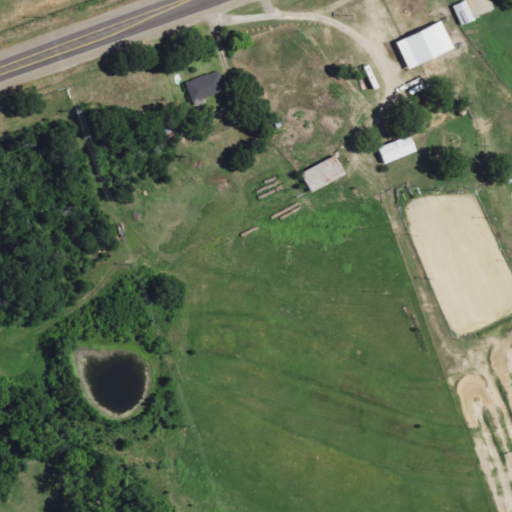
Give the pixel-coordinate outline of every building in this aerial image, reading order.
[(463,27),(477,21),(468,0),(454,7),(463,27)] [(410,69),(456,50),(444,22),(398,41),(410,69)] [(187,82),(194,103),(228,93),(221,72),(187,82)] [(387,164),(419,152),(413,136),(380,148),(387,164)] [(312,193),(348,176),(339,156),(302,173),(312,193)]
